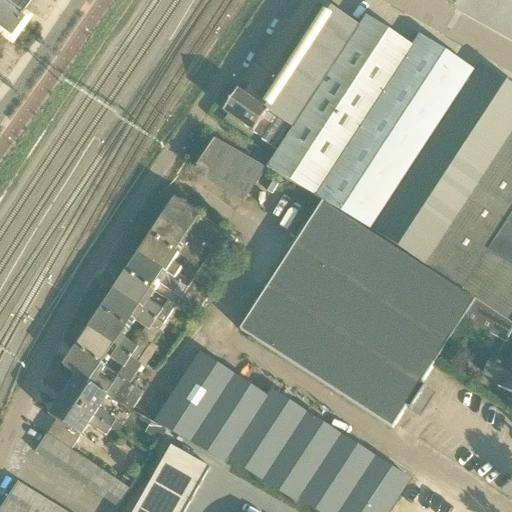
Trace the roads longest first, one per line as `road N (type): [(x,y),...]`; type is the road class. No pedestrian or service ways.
road 1 (residential): [(157,172),(0,449)]
road 2 (unclassified): [(280,0),(157,172)]
road 3 (unclassified): [(77,0),(0,112)]
road 4 (unclassified): [(511,59),(407,0)]
